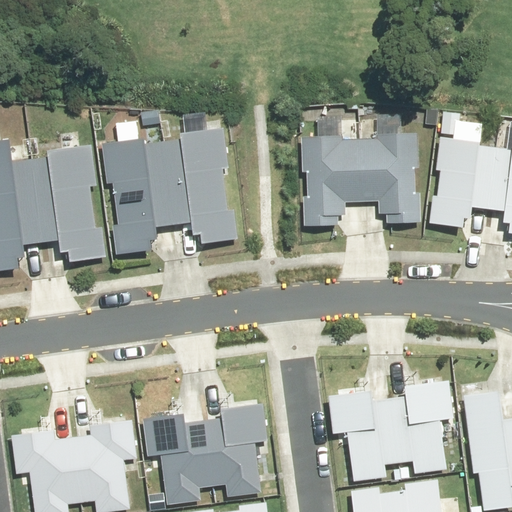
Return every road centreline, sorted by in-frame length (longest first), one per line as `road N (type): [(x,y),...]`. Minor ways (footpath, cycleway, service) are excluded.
road 1 (residential): [(0,345),(285,307)]
road 2 (residential): [(285,307),(511,311)]
road 3 (residential): [(315,511),(285,307)]
